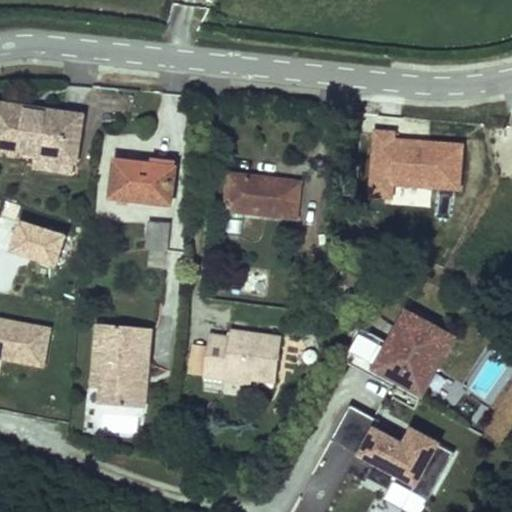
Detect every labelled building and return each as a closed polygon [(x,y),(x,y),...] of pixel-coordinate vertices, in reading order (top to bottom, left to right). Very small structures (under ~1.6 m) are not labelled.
[(84,118),(0,103),(0,152),(36,157),(35,169),(75,177),(77,163),(84,118)] [(176,169),(115,162),(111,199),(172,207),(176,169)] [(225,211),(297,219),(301,184),(229,175),(225,211)] [(147,223),(145,247),(168,250),(170,225),(147,223)] [(349,255),(339,280),(369,294),(379,267),(349,255)] [(390,343),(375,371),(423,396),(455,339),(406,312),(390,343)] [(139,382),(142,329),(98,324),(91,389),(101,390),(100,405),(145,409),(146,383),(139,382)] [(375,371),(390,343),(363,328),(344,362),(419,402),(423,396),(375,371)] [(152,329),(142,329),(139,382),(146,383),(152,329)] [(203,378),(222,381),(223,375),(252,380),(277,384),(283,339),(230,331),(230,338),(209,335),(207,348),(203,378)] [(203,378),(207,348),(190,346),(187,377),(203,378)] [(251,386),(252,380),(223,375),(222,381),(251,386)] [(351,406),(331,440),(361,457),(375,465),(373,470),(367,479),(389,491),(393,484),(427,503),(454,455),(412,432),(403,447),(375,431),(380,422),(351,406)] [(375,465),(361,457),(358,461),(373,470),(375,465)] [(393,484),(389,491),(384,500),(405,511),(422,511),(427,503),(393,484)]
